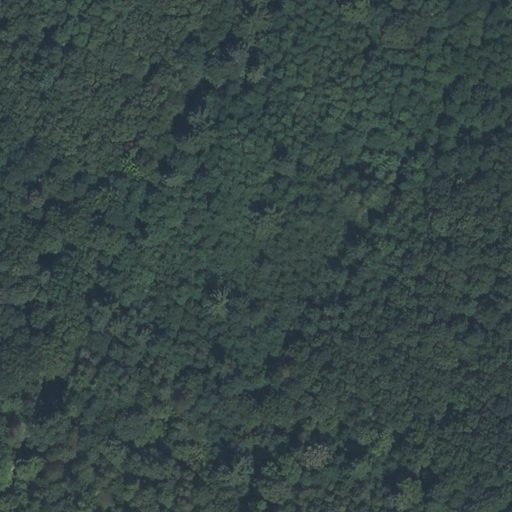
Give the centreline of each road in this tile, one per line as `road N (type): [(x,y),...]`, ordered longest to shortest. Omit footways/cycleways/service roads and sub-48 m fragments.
road 1 (track): [(0,497),(240,0)]
road 2 (track): [(335,0),(511,91)]
